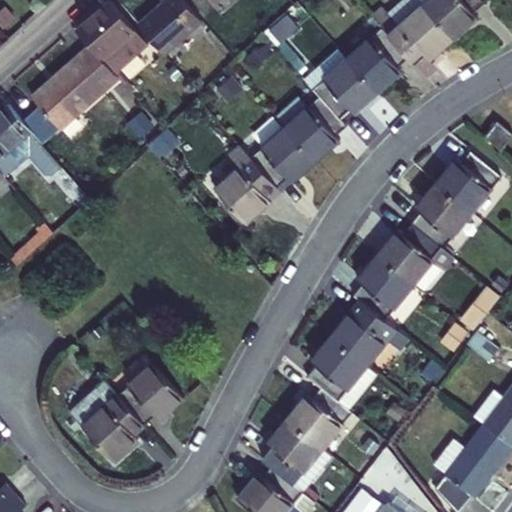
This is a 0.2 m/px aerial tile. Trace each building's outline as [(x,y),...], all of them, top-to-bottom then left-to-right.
[(160,0),(163,4),(140,25),(165,54),(203,21),(184,0),(160,0)] [(421,0),(406,0),(395,9),(405,21),(425,4),(421,0)] [(421,0),(425,4),(455,38),(478,17),(474,13),(484,4),(480,0),(421,0)] [(146,44),(110,2),(77,30),(92,46),(115,72),(146,44)] [(426,56),(429,60),(455,38),(425,4),(405,21),(399,26),(381,6),(373,14),(384,27),(411,57),(417,65),(426,56)] [(384,27),(349,59),(379,93),(403,72),(399,67),(411,57),(384,27)] [(115,72),(92,46),(33,97),(61,129),(120,78),(115,72)] [(417,65),(428,77),(437,69),(429,60),(426,56),(417,65)] [(319,96),(340,119),(351,110),(355,114),(379,93),(349,59),(314,89),(319,96)] [(319,96),(285,126),(316,161),(339,140),(336,135),(346,126),(340,119),(319,96)] [(0,161),(5,157),(14,168),(44,142),(8,103),(0,110),(0,161)] [(484,137),(502,150),(511,136),(511,133),(497,121),(484,137)] [(285,126),(251,156),(278,186),(288,178),(292,181),(316,161),(285,126)] [(278,186),(251,156),(241,145),(230,154),(240,166),(215,187),(245,222),(270,200),(266,197),(278,186)] [(436,183),(472,212),(501,176),(471,151),(462,163),(455,158),(436,183)] [(5,157),(0,161),(0,169),(4,174),(5,175),(14,168),(5,157)] [(288,178),(278,186),(281,190),(292,181),(288,178)] [(413,223),(444,248),(472,212),(436,183),(416,207),(422,212),(413,223)] [(278,186),(266,197),(270,200),(281,190),(278,186)] [(379,254),(415,284),(444,248),(413,223),(403,234),(398,230),(379,254)] [(415,284),(379,254),(358,280),(362,284),(355,294),(360,299),(365,303),(386,319),(415,284)] [(488,289),(478,301),(487,308),(497,297),(488,289)] [(386,319),(365,303),(360,299),(351,311),(332,335),(368,364),(387,340),(400,350),(410,339),(386,319)] [(456,323),(442,340),(453,349),(467,332),(456,323)] [(489,360),(499,347),(477,331),(476,333),(467,344),(489,360)] [(368,364),(332,335),(311,360),(316,364),(308,374),(321,384),(339,399),(368,364)] [(184,399),(155,364),(118,395),(145,424),(157,414),(161,419),(184,399)] [(118,395),(109,384),(75,414),(115,460),(140,438),(135,434),(145,424),(118,395)] [(339,399),(321,384),(309,398),(306,395),(288,417),(324,446),(353,411),(339,399)] [(486,424),(511,444),(511,389),(506,397),(496,389),(475,416),(486,424)] [(273,465),(294,482),(324,446),(288,417),(269,440),(273,443),(262,457),(273,465)] [(471,493),(475,495),(511,448),(511,444),(486,424),(438,484),(460,507),(471,493)] [(238,497),(256,511),(305,511),(316,500),(294,482),(273,465),(263,476),(258,472),(238,497)] [(0,507),(16,493),(6,483),(0,487),(0,507)] [(381,511),(386,505),(365,489),(347,511),(381,511)] [(336,491),(327,502),(333,507),(342,496),(336,491)] [(0,511),(19,511),(27,506),(16,493),(0,507),(0,511)] [(402,511),(389,501),(386,505),(381,511),(402,511)]
